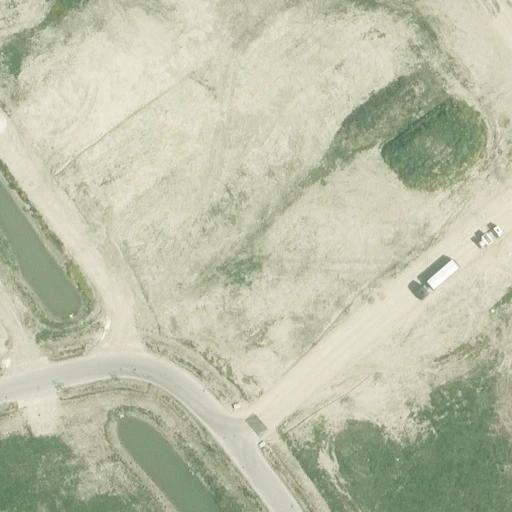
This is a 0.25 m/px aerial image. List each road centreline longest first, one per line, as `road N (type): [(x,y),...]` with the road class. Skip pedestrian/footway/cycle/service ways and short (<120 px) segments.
road 1 (residential): [(120,303),(185,272),(439,74)]
road 2 (residential): [(511,213),(232,441)]
road 3 (residential): [(0,124),(169,0)]
road 4 (residential): [(120,303),(0,136)]
